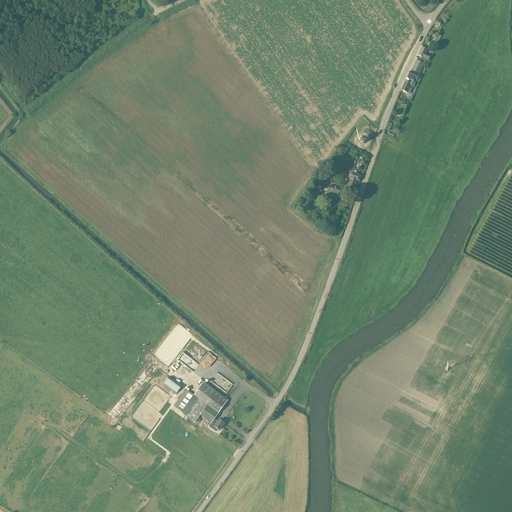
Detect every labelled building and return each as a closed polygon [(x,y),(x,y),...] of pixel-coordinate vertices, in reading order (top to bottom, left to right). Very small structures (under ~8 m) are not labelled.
[(437,19),(434,26),(439,28),(442,21),(437,19)] [(430,56),(428,55),(425,54),(427,50),(422,48),(418,56),(421,58),(419,62),(416,61),(411,71),(419,75),(424,64),(423,64),(426,60),(428,61),(430,56)] [(421,78),(418,77),(419,77),(410,72),(407,78),(416,82),(419,83),(421,78)] [(409,94),(412,87),(414,88),(416,83),(410,80),(408,84),(405,82),(401,91),(409,94)] [(350,173),(344,189),(352,192),(354,193),(360,177),(350,173)] [(331,187),(329,186),(327,190),(330,191),(329,192),(339,196),(341,189),(332,185),(331,187)] [(177,360),(194,371),(199,364),(183,352),(177,360)] [(211,366),(216,359),(208,353),(205,356),(210,359),(207,363),(211,366)] [(177,394),(182,387),(168,377),(163,384),(177,394)] [(186,390),(173,407),(181,412),(195,423),(200,416),(211,424),(210,425),(214,428),(212,430),(215,432),(217,429),(219,431),(224,424),(219,420),(218,422),(214,420),(219,414),(218,414),(228,400),(204,383),(194,396),(186,390)]
